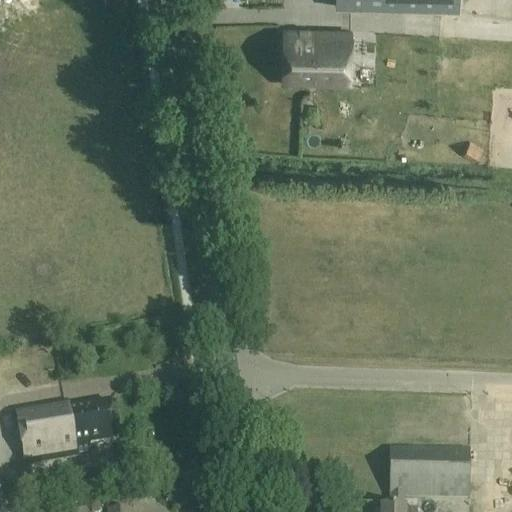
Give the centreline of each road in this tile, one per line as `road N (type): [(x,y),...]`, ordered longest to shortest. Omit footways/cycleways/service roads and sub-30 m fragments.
road 1 (tertiary): [(248,511),(171,0)]
road 2 (unknown): [(175,20),(326,19)]
